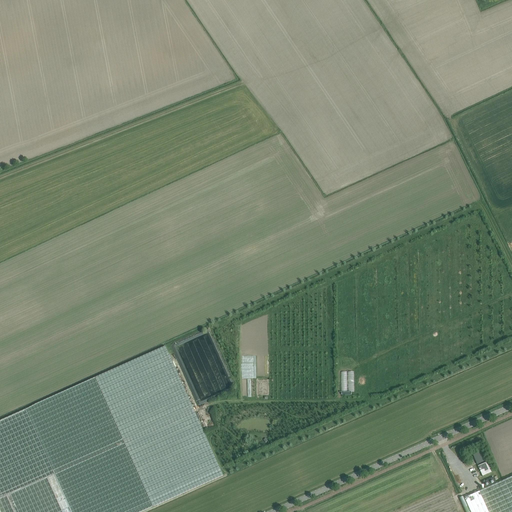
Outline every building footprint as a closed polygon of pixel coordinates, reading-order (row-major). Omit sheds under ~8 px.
[(284,298),(316,377),(361,359),(328,278),(294,292),(294,293),(288,296),(284,298)] [(223,476),(166,347),(37,404),(26,410),(0,421),(0,511),(142,511),(153,507),(223,476)] [(225,420),(247,412),(240,393),(218,401),(225,420)] [(482,450),(473,454),(477,465),(486,460),(482,450)] [(487,462),(478,466),(482,477),(492,472),(487,462)] [(511,511),(511,477),(464,499),(470,511),(511,511)] [(483,483),(485,488),(496,483),(493,478),(483,483)]
